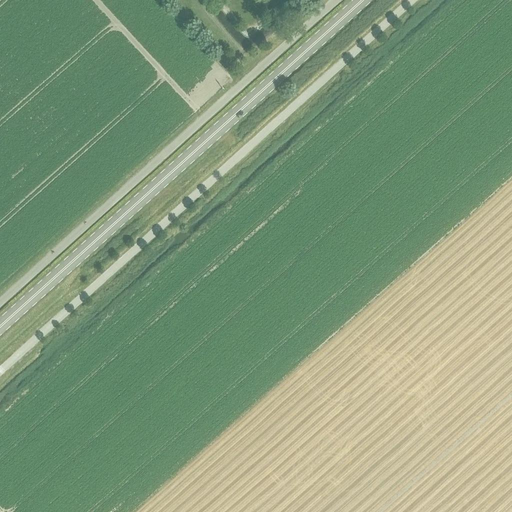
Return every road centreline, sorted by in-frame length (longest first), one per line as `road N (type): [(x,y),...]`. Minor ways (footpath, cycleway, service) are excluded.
road 1 (unclassified): [(0,371),(412,0)]
road 2 (secondary): [(0,327),(366,0)]
road 3 (unclassified): [(0,301),(336,0)]
